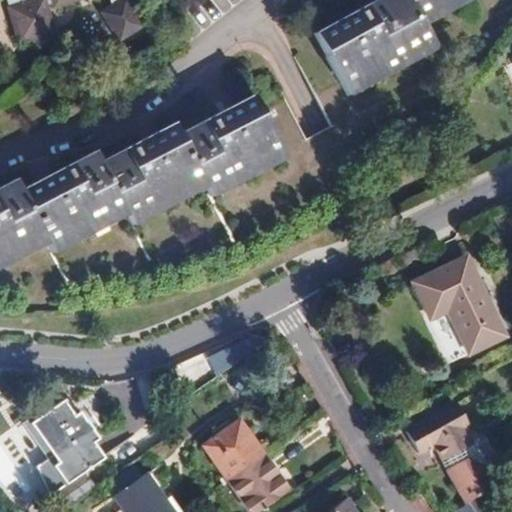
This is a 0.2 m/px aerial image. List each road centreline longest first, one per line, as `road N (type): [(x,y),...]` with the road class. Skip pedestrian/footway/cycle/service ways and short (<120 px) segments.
road 1 (residential): [(0,154),(116,121),(261,0)]
road 2 (residential): [(271,304),(120,361),(0,351)]
road 3 (residential): [(511,183),(271,304)]
road 4 (residential): [(398,511),(271,304)]
